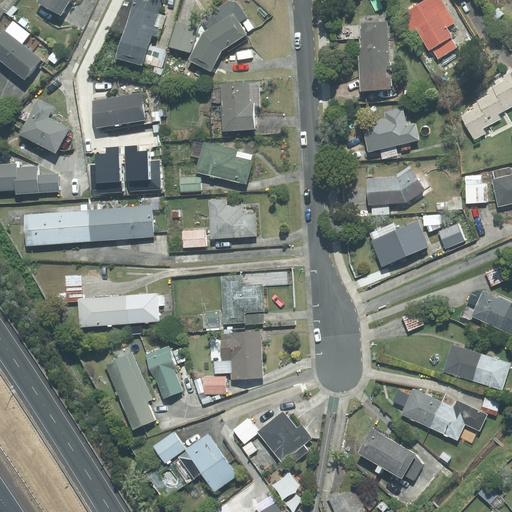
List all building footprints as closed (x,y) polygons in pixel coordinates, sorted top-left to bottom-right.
[(73,0),(42,0),(41,3),(65,16),(73,0)] [(165,29),(170,14),(161,11),(164,0),(134,0),(118,58),(145,66),(154,36),(159,38),(162,28),(165,29)] [(419,28),(439,60),(459,48),(453,38),(456,36),(451,28),(459,23),(445,0),(429,0),(403,16),(413,32),(419,28)] [(511,0),(490,0),(498,9),(509,0),(511,0)] [(236,13),(207,30),(192,59),(216,72),(227,50),(250,33),(236,13)] [(390,18),(358,20),(363,91),(395,89),(390,18)] [(200,27),(178,21),(171,47),(192,53),(200,27)] [(5,30),(0,36),(0,57),(30,79),(45,58),(5,30)] [(253,103),(253,83),(225,83),(226,129),(259,129),(258,103),(253,103)] [(495,90),(466,107),(468,111),(462,115),(477,141),(487,135),(483,129),(502,118),(500,114),(511,107),(511,96),(506,87),(496,92),(495,90)] [(147,93),(96,101),(100,128),(151,120),(147,93)] [(51,118),(56,108),(40,100),(23,134),(60,152),(72,128),(51,118)] [(398,145),(402,145),(403,151),(413,149),(412,143),(422,140),(419,123),(409,125),(406,109),(386,112),(387,120),(366,124),(371,151),(381,149),(383,159),(400,155),(398,145)] [(154,126),(142,127),(143,137),(155,136),(154,126)] [(97,129),(84,131),(87,153),(100,151),(97,129)] [(240,150),(197,140),(193,158),(202,160),(199,174),(249,185),(256,156),(240,152),(240,150)] [(19,195),(42,196),(43,193),(62,193),(63,174),(42,174),(42,167),(23,167),(23,159),(0,158),(0,190),(19,191),(19,195)] [(371,204),(406,203),(408,206),(429,190),(412,166),(397,177),(370,178),(371,204)] [(511,174),(494,178),(500,206),(511,203),(511,174)] [(203,176),(181,176),(182,192),(204,192),(203,176)] [(488,177),(467,177),(467,203),(488,203),(488,177)] [(246,204),(229,205),(228,199),(211,199),(211,238),(260,237),(259,213),(246,214),(246,204)] [(155,205),(91,210),(94,241),(157,237),(155,205)] [(91,210),(28,215),(30,246),(94,241),(91,210)] [(396,222),(371,232),(386,266),(433,246),(421,219),(399,228),(396,222)] [(458,221),(438,230),(447,249),(467,240),(458,221)] [(207,228),(184,229),(185,248),(208,248),(207,228)] [(502,264),(486,272),(493,286),(509,278),(502,264)] [(80,298),(85,298),(85,295),(84,274),(66,275),(68,303),(77,302),(80,302),(80,298)] [(245,284),(245,277),(226,277),(227,324),(249,323),(249,312),(267,311),(266,284),(245,284)] [(511,302),(486,290),(473,316),(486,322),(482,330),(490,334),(494,326),(511,334),(511,302)] [(159,293),(127,295),(129,325),(163,323),(162,307),(166,306),(165,296),(160,296),(159,293)] [(80,298),(80,302),(82,327),(129,325),(127,295),(85,298),(80,298)] [(420,310),(404,317),(410,331),(426,323),(420,310)] [(223,312),(205,311),(204,327),(222,328),(223,312)] [(264,332),(224,332),(224,360),(233,360),(233,380),(266,378),(264,332)] [(484,354),(454,344),(445,372),(475,381),(484,354)] [(179,368),(171,345),(149,352),(165,399),(185,392),(177,369),(179,368)] [(155,400),(135,352),(108,363),(135,429),(157,420),(150,402),(155,400)] [(511,369),(511,362),(484,354),(475,381),(505,391),(511,369)] [(229,376),(206,375),(205,394),(228,394),(229,376)] [(402,413),(431,427),(443,403),(414,388),(402,413)] [(504,402),(487,395),(482,409),(498,416),(504,402)] [(455,408),(443,403),(431,427),(460,441),(468,425),(483,432),(492,415),(459,399),(455,408)] [(298,429),(286,412),(260,432),(261,432),(284,462),(295,454),(300,460),(312,450),(307,444),(315,438),(305,424),(298,429)] [(406,479),(420,455),(387,435),(388,433),(376,426),(361,452),(381,464),(377,472),(383,475),(387,468),(406,479)] [(188,448),(176,430),(154,446),(167,463),(188,448)] [(210,433),(188,450),(219,492),(241,476),(210,433)] [(455,457),(444,450),(438,458),(449,465),(455,457)] [(325,510),(326,511),(367,511),(358,489),(331,501),(325,510)] [(284,511),(278,502),(262,511),(284,511)]
